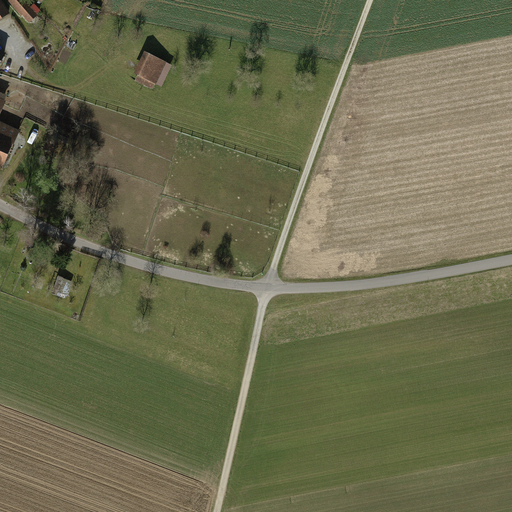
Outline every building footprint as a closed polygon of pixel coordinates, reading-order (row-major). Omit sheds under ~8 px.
[(0,0),(0,20),(11,13),(2,0),(0,0)] [(23,0),(10,0),(10,1),(29,22),(40,12),(33,4),(30,7),(23,0)] [(172,65),(145,52),(134,74),(138,75),(135,81),(153,89),(156,83),(162,86),(172,65)] [(0,168),(3,169),(19,131),(0,122),(0,119),(6,106),(0,103),(0,168)] [(70,296),(74,281),(61,278),(58,293),(70,296)]
